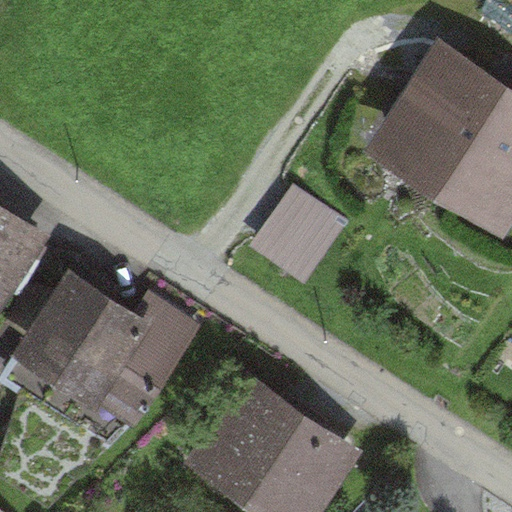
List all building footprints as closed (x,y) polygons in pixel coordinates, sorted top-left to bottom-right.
[(511,93),(445,50),(390,133),(498,205),(511,184),(511,93)] [(256,242),(307,275),(342,220),(292,187),(256,242)] [(0,266),(26,228),(0,210),(0,266)] [(32,334),(137,404),(193,319),(151,290),(135,315),(73,273),(32,334)] [(137,404),(32,334),(8,369),(30,384),(22,396),(1,461),(47,491),(137,404)] [(340,442),(255,382),(208,449),(293,509),(340,442)]
